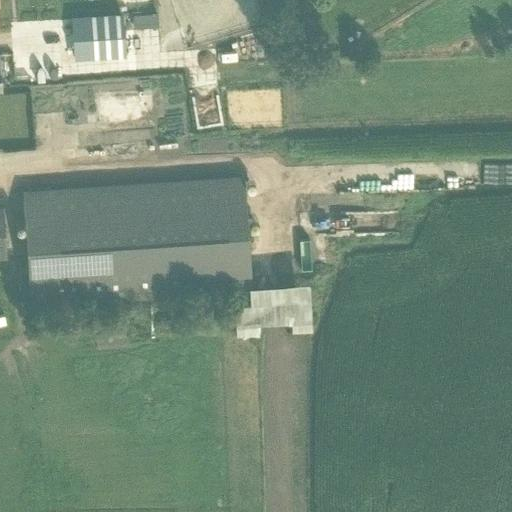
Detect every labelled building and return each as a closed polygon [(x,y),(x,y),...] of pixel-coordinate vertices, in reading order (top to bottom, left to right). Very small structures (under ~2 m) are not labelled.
[(177,44),(177,10),(155,10),(155,44),(177,44)] [(511,18),(504,17),(480,29),(485,40),(504,29),(511,30),(511,18)] [(9,52),(11,79),(70,77),(68,49),(9,52)] [(237,84),(212,88),(218,128),(244,124),(237,84)] [(140,125),(140,107),(118,107),(118,125),(140,125)] [(55,111),(56,134),(77,133),(76,111),(55,111)] [(29,298),(251,284),(243,166),(22,180),(29,298)] [(471,172),(452,172),(452,186),(471,186),(471,172)] [(335,274),(274,276),(275,294),(260,295),(262,333),(288,332),(287,321),(315,320),(315,326),(337,325),(335,274)] [(9,327),(28,327),(28,312),(9,312),(9,327)]
